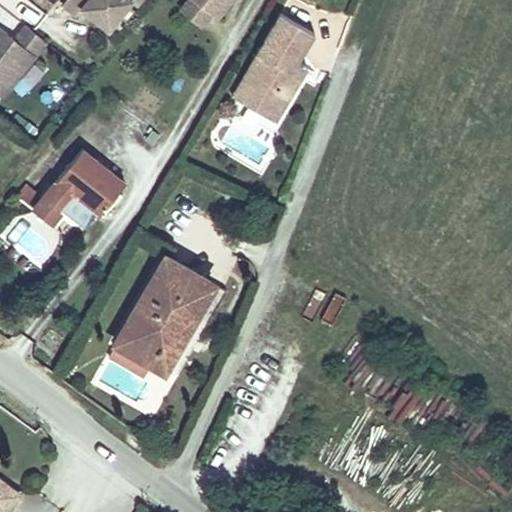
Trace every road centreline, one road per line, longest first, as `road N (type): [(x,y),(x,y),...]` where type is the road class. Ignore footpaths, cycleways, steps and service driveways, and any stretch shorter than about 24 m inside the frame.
road 1 (track): [(381,0),(175,500)]
road 2 (residential): [(0,365),(188,511)]
